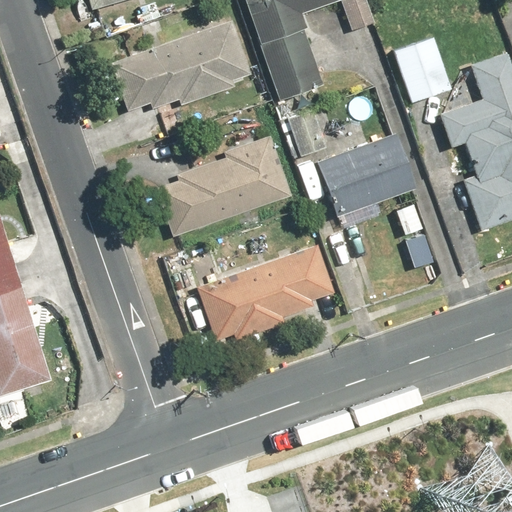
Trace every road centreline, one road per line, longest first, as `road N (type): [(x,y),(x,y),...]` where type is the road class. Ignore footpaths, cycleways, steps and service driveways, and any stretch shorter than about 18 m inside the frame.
road 1 (residential): [(14,0),(164,440)]
road 2 (secondary): [(511,319),(164,440)]
road 3 (secondary): [(164,440),(0,498)]
